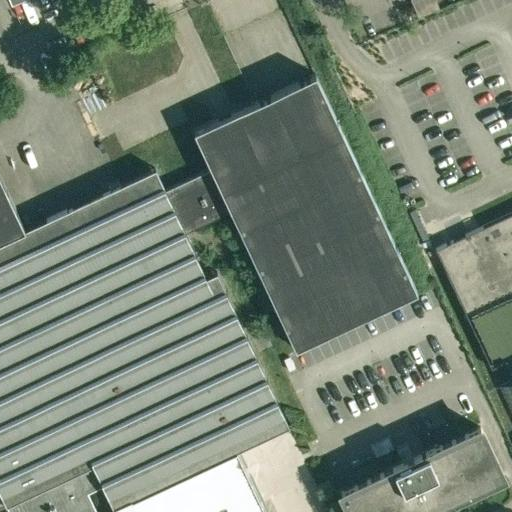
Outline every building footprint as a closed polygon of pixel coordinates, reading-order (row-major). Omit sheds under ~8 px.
[(435,0),(410,0),(418,18),(439,9),(435,0)] [(193,131),(211,168),(231,211),(295,348),(416,291),(314,73),(233,112),(193,131)] [(231,211),(211,168),(165,189),(155,167),(25,228),(0,240),(0,452),(38,435),(58,442),(90,511),(96,511),(88,492),(103,485),(113,507),(288,425),(216,271),(205,276),(185,232),(231,211)] [(0,240),(25,228),(0,175),(0,240)] [(511,212),(435,248),(491,367),(502,362),(511,381),(499,386),(511,413),(511,212)] [(480,427),(340,492),(349,511),(423,511),(502,475),(480,427)] [(0,452),(0,506),(5,504),(9,511),(263,511),(256,495),(246,473),(237,455),(235,450),(113,507),(115,511),(90,511),(58,442),(38,435),(0,452)]
